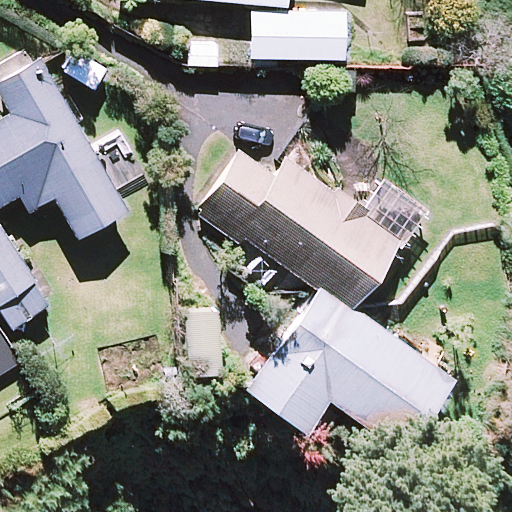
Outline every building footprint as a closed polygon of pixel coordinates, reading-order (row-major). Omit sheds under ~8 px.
[(339,7),(248,7),(248,53),(339,53),(339,7)] [(71,42),(55,67),(91,89),(107,64),(71,42)] [(119,204),(33,53),(0,71),(0,96),(8,109),(0,113),(0,195),(14,188),(23,205),(49,190),(72,230),(119,204)] [(242,383),(316,435),(339,402),(398,443),(448,372),(347,300),(417,201),(377,173),(354,206),(282,155),(271,171),(236,147),(192,209),(234,238),(239,232),(312,284),(242,383)] [(0,229),(0,316),(7,328),(48,301),(0,229)] [(214,309),(182,309),(183,356),(184,370),(215,369),(214,309)] [(0,370),(17,360),(0,334),(0,370)]
